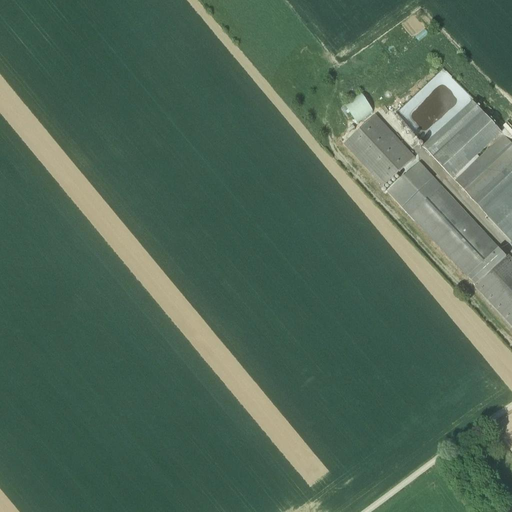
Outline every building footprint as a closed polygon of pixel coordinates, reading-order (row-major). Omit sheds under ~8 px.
[(345,107),(356,124),(373,114),(363,96),(345,107)] [(453,179),(501,134),(492,123),(483,112),(473,102),(424,146),(444,168),(453,179)] [(383,187),(415,157),(376,114),(343,144),(383,187)] [(472,199),(483,212),(511,184),(511,144),(504,136),(456,181),(472,199)] [(468,278),(474,284),(475,285),(474,284),(505,256),(499,249),(441,185),(440,186),(419,162),(388,191),(468,278)] [(511,184),(483,212),(511,243),(511,184)] [(505,256),(474,284),(475,285),(511,326),(511,258),(508,254),(505,256)]
